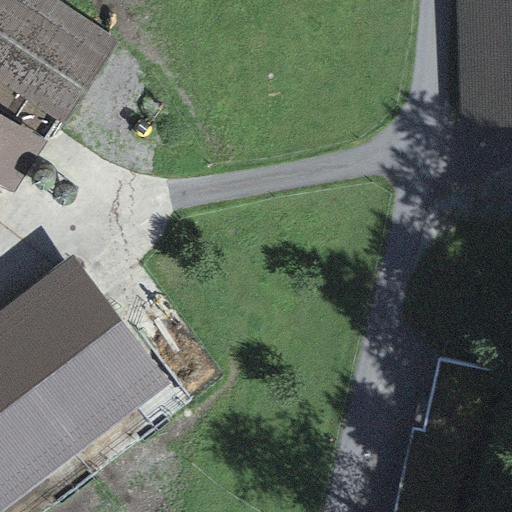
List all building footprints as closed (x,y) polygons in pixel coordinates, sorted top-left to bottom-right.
[(33,0),(0,0),(0,105),(58,145),(118,59),(33,0)] [(511,0),(470,0),(478,148),(511,146),(511,0)] [(0,128),(0,171),(20,143),(0,128)] [(75,259),(0,315),(0,511),(6,511),(172,388),(75,259)] [(412,511),(466,511),(497,374),(442,362),(427,430),(419,428),(401,510),(412,511)]
